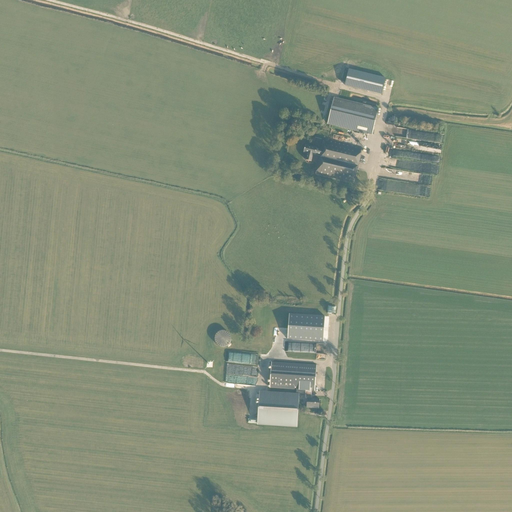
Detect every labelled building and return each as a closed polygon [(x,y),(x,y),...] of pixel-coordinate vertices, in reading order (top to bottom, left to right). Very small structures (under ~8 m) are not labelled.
[(349,69),(345,85),(382,94),(386,78),(349,69)] [(379,108),(334,97),(327,124),(372,135),(379,108)] [(304,153),(305,153),(304,157),(305,159),(306,159),(306,160),(311,162),(313,155),(319,156),(315,174),(354,183),(362,149),(324,140),(321,149),(317,148),(305,145),(304,153)] [(324,326),(325,316),(289,314),(288,329),(289,329),(288,334),(288,339),(323,341),(324,331),(324,326)] [(226,331),(223,330),(220,331),(218,332),(216,334),(215,336),(215,339),(215,341),(216,344),(218,346),(220,347),(223,347),(226,347),(228,346),(230,344),(231,341),(231,339),(231,336),(230,334),(228,332),(226,331)] [(242,361),(242,363),(254,362),(253,354),(246,354),(246,357),(247,357),(247,361),(242,361)] [(297,427),(299,394),(299,393),(305,394),(305,398),(307,398),(306,407),(319,408),(320,399),(312,398),(312,391),(315,391),(317,365),(272,362),(270,388),(297,390),(296,394),(260,391),(257,425),(297,427)] [(228,364),(227,374),(246,375),(246,368),(233,367),(233,364),(228,364)]
